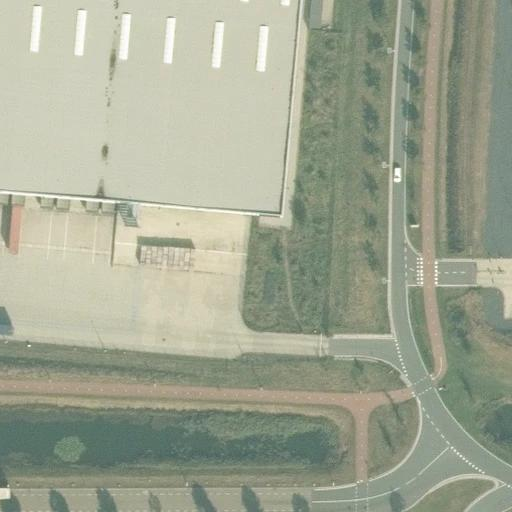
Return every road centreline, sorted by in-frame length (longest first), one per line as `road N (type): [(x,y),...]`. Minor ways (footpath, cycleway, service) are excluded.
road 1 (unclassified): [(457,442),(403,489),(362,502),(0,504)]
road 2 (unclassified): [(410,0),(400,314),(423,391),(457,442)]
